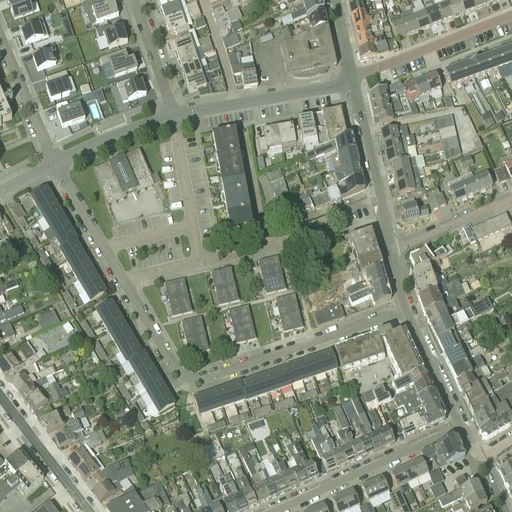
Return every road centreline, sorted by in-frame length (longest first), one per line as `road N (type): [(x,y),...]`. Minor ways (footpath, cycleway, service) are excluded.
road 1 (residential): [(407,308),(187,377),(121,280)]
road 2 (residential): [(270,511),(461,424)]
road 3 (residential): [(172,115),(352,82)]
road 4 (residential): [(352,82),(511,15)]
road 5 (residential): [(352,82),(391,250)]
road 6 (residential): [(198,260),(172,115)]
road 7 (residential): [(88,511),(0,397)]
road 8 (residential): [(53,164),(0,40)]
road 9 (residential): [(121,280),(53,164)]
road 10 (residential): [(391,250),(511,198)]
road 11 (residential): [(53,164),(172,115)]
road 12 (residential): [(407,308),(461,424)]
road 13 (residential): [(172,115),(135,0)]
